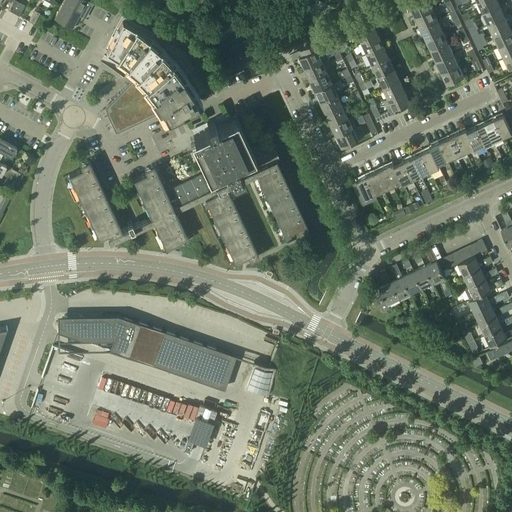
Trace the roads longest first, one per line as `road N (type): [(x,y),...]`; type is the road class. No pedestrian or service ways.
road 1 (tertiary): [(324,332),(202,277),(114,263),(45,266)]
road 2 (unknown): [(45,329),(196,389),(203,407),(185,429)]
road 3 (tertiary): [(511,426),(324,332)]
road 4 (residential): [(329,170),(494,93)]
road 5 (residential): [(76,111),(43,184),(45,266)]
road 6 (residential): [(329,170),(283,75),(265,82)]
road 7 (residential): [(365,253),(477,202)]
